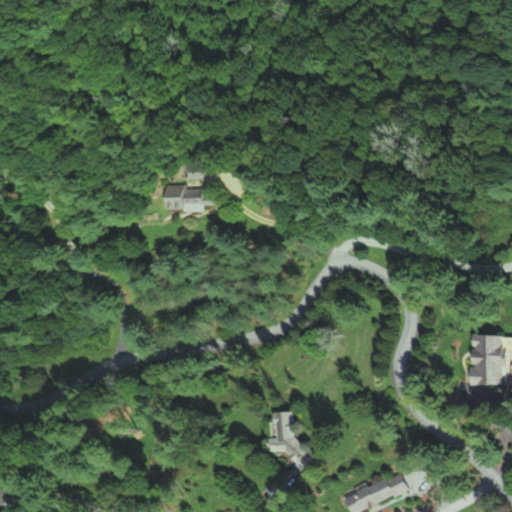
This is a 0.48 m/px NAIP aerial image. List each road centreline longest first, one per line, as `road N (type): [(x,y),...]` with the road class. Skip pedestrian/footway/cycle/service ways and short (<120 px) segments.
road 1 (residential): [(0,408),(34,405),(130,358),(275,331),(328,270),(352,261),(388,276),(407,299),(398,372),(406,401),(511,498)]
road 2 (residential): [(341,263),(344,245),(360,240),(459,264),(511,265)]
road 3 (residential): [(114,364),(124,298),(70,250)]
